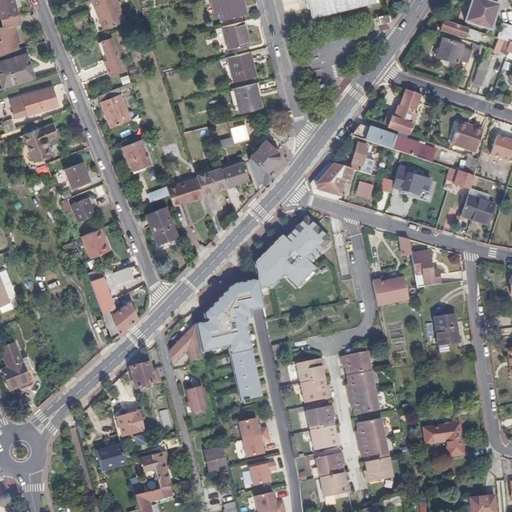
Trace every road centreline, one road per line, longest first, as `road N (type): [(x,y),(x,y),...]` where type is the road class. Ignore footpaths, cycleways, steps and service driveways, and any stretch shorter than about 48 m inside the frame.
road 1 (residential): [(40,0),(164,310)]
road 2 (residential): [(358,484),(326,341),(373,328),(353,214)]
road 3 (residential): [(467,249),(490,431),(511,452)]
road 4 (residential): [(202,511),(151,322)]
road 5 (tertiary): [(281,188),(164,310)]
road 6 (tertiary): [(151,322),(38,435)]
road 7 (residential): [(308,153),(267,0)]
road 8 (unclassified): [(511,114),(374,68)]
